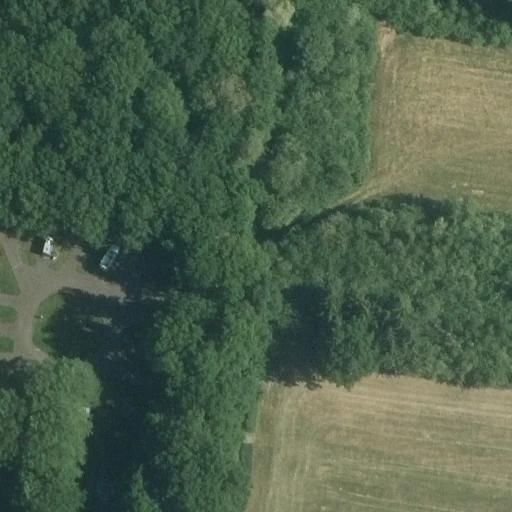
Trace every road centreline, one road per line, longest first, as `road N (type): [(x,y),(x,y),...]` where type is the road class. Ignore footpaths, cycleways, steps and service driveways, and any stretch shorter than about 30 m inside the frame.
road 1 (unclassified): [(193,511),(219,307),(217,221),(191,148),(107,0)]
road 2 (track): [(217,221),(260,0)]
